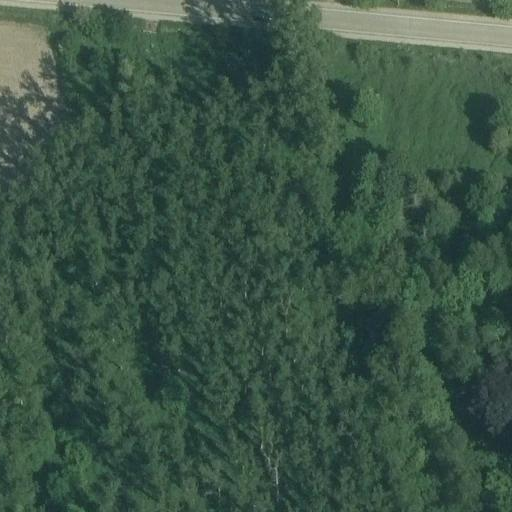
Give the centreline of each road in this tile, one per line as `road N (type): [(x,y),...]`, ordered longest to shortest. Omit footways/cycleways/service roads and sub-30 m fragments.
road 1 (track): [(291,23),(418,511)]
road 2 (tertiary): [(511,44),(50,0)]
